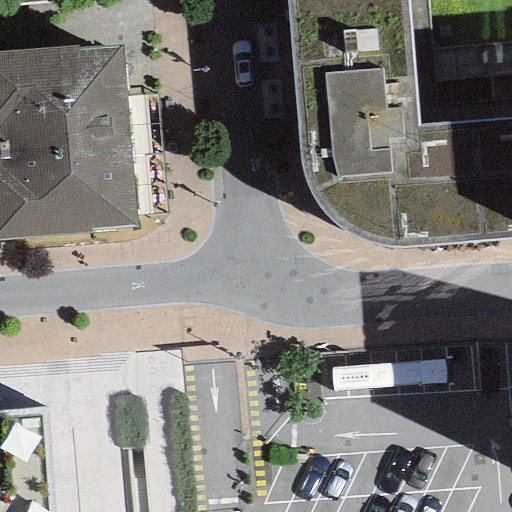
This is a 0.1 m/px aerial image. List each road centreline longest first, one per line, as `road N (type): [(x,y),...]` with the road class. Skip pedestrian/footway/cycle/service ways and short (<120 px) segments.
road 1 (residential): [(252,280),(228,0)]
road 2 (residential): [(252,280),(423,277),(511,285)]
road 3 (residential): [(252,280),(0,294)]
